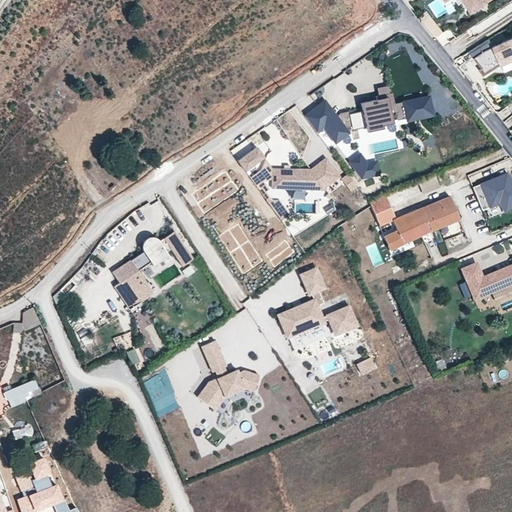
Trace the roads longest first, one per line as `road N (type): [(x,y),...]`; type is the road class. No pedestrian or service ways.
road 1 (unclassified): [(408,17),(117,202),(29,301),(0,317)]
road 2 (unknown): [(44,284),(81,369),(135,384),(192,511)]
road 3 (unclassified): [(408,17),(511,147)]
